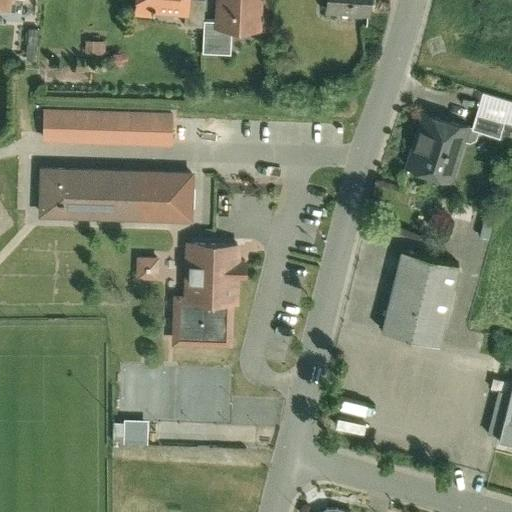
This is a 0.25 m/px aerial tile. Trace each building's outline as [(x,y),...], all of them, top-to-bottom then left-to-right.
[(9,0),(0,0),(0,10),(8,11),(9,0)] [(152,13),(188,15),(188,0),(131,0),(130,17),(152,18),(152,13)] [(201,0),(188,0),(188,15),(187,23),(200,24),(201,0)] [(260,0),(213,0),(213,20),(213,27),(230,28),(259,29),(260,0)] [(325,0),(324,14),(369,18),(370,0),(325,0)] [(213,20),(201,20),(201,52),(229,53),(230,28),(213,27),(213,20)] [(103,42),(83,41),(82,56),(102,56),(103,42)] [(511,101),(479,93),(469,130),(511,141),(511,101)] [(172,112),(43,109),(42,142),(171,145),(172,112)] [(468,126),(419,110),(401,165),(451,181),(468,126)] [(193,171),(37,168),(36,220),(192,222),(193,171)] [(241,243),(184,242),(182,296),(171,296),(170,347),(232,349),(234,297),(240,297),(240,280),(247,281),(248,261),(241,261),(241,243)] [(438,347),(458,264),(399,250),(379,333),(438,347)] [(157,257),(135,256),(135,278),(156,279),(157,257)] [(511,446),(511,381),(495,442),(511,446)] [(146,425),(121,426),(121,446),(146,446),(146,425)]
